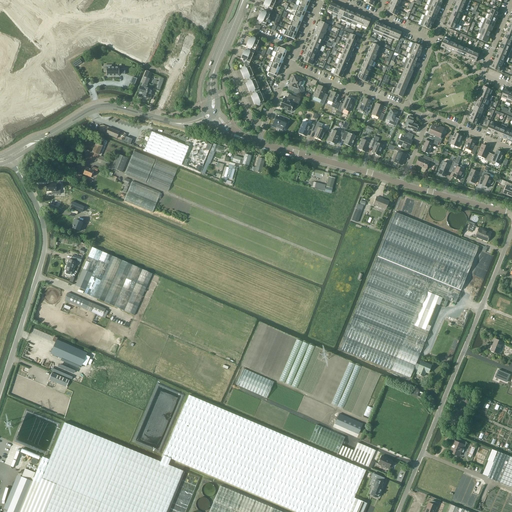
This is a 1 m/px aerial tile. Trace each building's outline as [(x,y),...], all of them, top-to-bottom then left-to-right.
[(428,5),(439,10),(441,5),(430,0),(428,5)] [(267,9),(271,11),(274,5),(265,1),(263,5),(265,6),(265,7),(267,8),(267,9)] [(300,1),(298,6),(306,9),(309,4),(300,1)] [(391,1),(389,6),(397,10),(399,5),(391,1)] [(455,6),(466,10),(468,5),(458,1),(455,6)] [(332,13),(335,5),(330,3),(327,11),(332,13)] [(332,13),(337,15),(340,7),(335,5),(332,13)] [(439,10),(428,5),(426,11),(428,12),(428,11),(437,15),(439,10)] [(298,6),(296,11),(304,14),(306,9),(298,6)] [(386,12),(394,15),(397,16),(399,11),(397,10),(389,6),(386,12)] [(453,11),(461,14),(462,14),(464,15),(466,10),(455,6),(453,11)] [(340,7),(337,15),(342,17),(345,9),(340,7)] [(346,22),(350,11),(345,9),(342,17),(341,20),(346,22)] [(492,9),(489,14),(498,18),(500,13),(492,9)] [(271,13),(266,11),(265,12),(263,11),(263,12),(261,11),(259,16),(268,19),(271,13)] [(302,19),(304,14),(296,11),(294,16),(302,19)] [(352,21),(355,13),(350,11),(346,22),(351,24),(352,21)] [(428,11),(428,12),(426,16),(434,20),(437,15),(428,11)] [(453,11),(451,16),(459,19),(462,20),(464,15),(462,14),(461,14),(453,11)] [(352,21),(357,24),(360,16),(355,13),(352,21)] [(495,23),(498,18),(489,14),(487,19),(495,23)] [(422,20),(432,25),(434,20),(426,16),(424,15),(422,20)] [(265,26),(268,19),(259,16),(257,20),(259,21),(259,22),(261,23),(260,24),(265,26)] [(300,24),(302,19),(294,16),(292,21),(300,24)] [(357,24),(362,26),(365,18),(360,16),(357,24)] [(449,21),(460,25),(462,20),(459,19),(451,16),(449,21)] [(365,18),(362,26),(367,28),(370,20),(365,18)] [(495,23),(487,19),(485,18),(483,23),(493,28),(495,23)] [(420,26),(430,30),(432,25),(422,20),(420,26)] [(298,29),(300,24),(292,21),(289,26),(298,29)] [(318,27),(326,30),(328,25),(320,21),(318,27)] [(447,26),(455,29),(457,30),(460,25),(449,21),(447,26)] [(373,30),(378,32),(381,24),(376,22),(373,30)] [(491,33),(493,28),(483,23),(481,28),(483,29),(491,33)] [(378,32),(383,34),(386,26),(381,24),(378,32)] [(296,34),(298,29),(289,26),(287,31),(296,34)] [(383,34),(388,37),(391,29),(386,26),(383,34)] [(324,35),(326,30),(318,27),(316,32),(324,35)] [(392,40),(393,39),(396,31),(391,29),(388,37),(387,38),(392,40)] [(489,38),(491,33),(483,29),(481,34),(489,38)] [(294,39),(296,34),(287,31),(285,36),(294,39)] [(393,39),(398,41),(401,33),(396,31),(393,39)] [(324,35),(316,32),(313,37),(322,40),(324,41),(326,36),(324,35)] [(359,38),(350,34),(348,33),(346,38),(348,39),(356,43),(359,38)] [(489,38),(481,34),(479,39),(487,43),(489,38)] [(249,37),(248,42),(257,46),(260,39),(255,37),(254,38),(252,37),(252,38),(249,37)] [(322,40),(313,37),(313,38),(312,38),(311,40),(312,41),(311,41),(319,45),(322,40)] [(445,37),(441,47),(446,49),(450,39),(445,37)] [(511,47),(511,41),(504,38),(502,43),(511,47)] [(348,39),(346,44),(354,48),(356,43),(348,39)] [(450,39),(446,49),(451,51),(454,43),(455,41),(450,39)] [(309,46),(317,50),(320,51),(322,46),(319,45),(311,41),(311,42),(310,42),(309,44),(310,45),(309,46)] [(250,49),(249,50),(254,52),(257,46),(248,42),(246,46),(248,47),(248,48),(250,49)] [(371,43),(369,48),(378,52),(380,47),(371,43)] [(424,48),(423,47),(413,43),(410,48),(421,52),(421,51),(422,51),(424,48)] [(454,43),(451,51),(456,53),(459,45),(454,43)] [(456,53),(461,55),(464,47),(465,47),(466,45),(460,43),(459,45),(456,53)] [(510,52),(511,48),(511,47),(502,43),(500,48),(510,52)] [(346,44),(344,49),(352,53),(354,48),(346,44)] [(315,55),(317,50),(309,46),(307,51),(315,55)] [(278,47),(276,52),(285,56),(287,51),(278,47)] [(469,49),(465,47),(464,47),(461,55),(466,58),(469,49)] [(369,48),(367,53),(376,57),(378,52),(369,48)] [(408,53),(411,54),(419,57),(421,52),(410,48),(408,53)] [(500,48),(498,53),(508,57),(510,52),(500,48)] [(344,49),(342,54),(350,58),(352,53),(344,49)] [(469,49),(466,58),(471,60),(474,52),(469,49)] [(244,50),(242,55),(251,58),(254,52),(249,50),(249,51),(247,50),(246,51),(244,50)] [(305,56),(315,61),(318,56),(315,55),(307,51),(305,56)] [(276,52),(274,57),(283,61),(285,56),(276,52)] [(474,52),(471,60),(476,62),(480,54),(474,52)] [(367,53),(365,58),(374,62),(376,57),(367,53)] [(498,53),(496,58),(504,61),(506,62),(508,57),(498,53)] [(342,54),(339,59),(348,63),(350,58),(342,54)] [(419,58),(419,57),(411,54),(408,59),(417,62),(417,61),(418,61),(419,58)] [(244,63),(244,65),(249,65),(251,58),(242,55),(240,59),(243,60),(242,61),(244,62),(244,63)] [(315,61),(305,56),(303,62),(313,66),(315,61)] [(274,57),(272,62),(281,66),(283,61),(274,57)] [(365,58),(363,63),(371,67),(374,62),(365,58)] [(406,64),(414,67),(415,67),(416,67),(417,65),(416,64),(417,62),(408,59),(406,58),(404,63),(406,64)] [(496,58),(494,63),(502,66),(504,61),(496,58)] [(346,68),(348,63),(339,59),(337,64),(346,68)] [(272,62),(270,67),(278,71),(281,66),(272,62)] [(369,72),(371,67),(363,63),(361,68),(369,72)] [(412,72),(414,67),(406,64),(404,63),(402,68),(404,69),(412,72)] [(491,68),(500,71),(502,72),(504,67),(502,66),(494,63),(491,68)] [(344,73),(346,68),(337,64),(335,69),(344,73)] [(240,70),(242,75),(251,71),(249,65),(244,65),(244,67),(244,68),(242,69),(243,69),(240,70)] [(276,76),(278,71),(270,67),(268,72),(269,73),(267,75),(269,76),(273,78),(274,75),(276,76)] [(118,68),(106,68),(106,77),(111,77),(113,77),(118,77),(118,75),(120,75),(124,75),(124,69),(120,69),(120,70),(118,70),(118,68)] [(367,77),(369,72),(361,68),(359,73),(367,77)] [(342,78),(344,73),(335,69),(333,74),(342,78)] [(412,75),(412,74),(412,72),(404,69),(402,74),(410,77),(411,77),(412,75)] [(138,92),(143,94),(142,96),(150,98),(152,90),(145,88),(146,85),(147,85),(152,74),(146,71),(141,83),(143,84),(142,87),(140,86),(138,92)] [(242,75),(244,79),(246,78),(247,79),(249,79),(254,78),(251,71),(242,75)] [(370,78),(367,77),(359,73),(357,78),(367,83),(370,78)] [(408,82),(410,77),(402,74),(400,79),(408,82)] [(292,92),(298,94),(302,96),(304,90),(304,89),(304,88),(303,87),(300,86),(302,80),(293,76),(289,85),(294,87),(292,92)] [(246,83),(247,88),(257,84),(254,78),(249,79),(250,80),(247,81),(248,82),(246,83)] [(408,85),(407,84),(408,82),(400,79),(398,84),(406,87),(407,87),(408,85)] [(247,88),(249,92),(251,91),(252,92),(254,91),(254,92),(259,90),(257,84),(247,88)] [(407,88),(406,88),(406,87),(398,84),(396,89),(404,92),(405,91),(406,91),(407,88)] [(323,105),(327,97),(323,95),(326,89),(318,86),(314,96),(321,100),(320,103),(323,105)] [(482,91),(490,95),(492,90),(484,86),(482,91)] [(391,93),(401,97),(402,97),(404,92),(396,89),(394,88),(391,93)] [(507,100),(510,92),(505,89),(502,97),(507,100)] [(262,97),(259,90),(254,92),(255,93),(253,94),(253,95),(251,96),(253,100),(262,97)] [(490,95),(482,91),(480,96),(488,100),(490,101),(492,96),(490,95)] [(337,109),(339,103),(336,102),(339,95),(332,92),(328,101),(333,103),(331,107),(337,109)] [(297,106),(300,99),(291,95),(288,101),(283,99),(280,107),(291,112),(293,105),(296,106),(297,106)] [(477,101),(486,105),(488,100),(480,96),(477,101)] [(260,105),(264,103),(262,97),(253,100),(254,105),(257,104),(257,105),(259,104),(260,105)] [(350,112),(354,101),(346,97),(343,104),(340,103),(337,111),(342,113),(343,109),(350,112)] [(358,107),(365,110),(363,114),(367,116),(371,107),(369,105),(370,101),(364,98),(362,103),(360,102),(358,107)] [(486,105),(477,101),(475,106),(483,110),(486,111),(487,108),(486,106),(485,106),(486,105)] [(382,121),(384,115),(381,113),(384,107),(376,104),(371,114),(379,118),(378,120),(382,121)] [(481,115),(481,114),(483,110),(475,106),(473,111),(481,115)] [(391,110),(387,119),(385,122),(388,123),(396,126),(399,119),(395,118),(397,112),(391,110)] [(471,116),(482,121),(484,115),(481,114),(481,115),(473,111),(471,116)] [(290,119),(281,115),(277,114),(276,117),(272,126),(283,131),(285,125),(287,126),(290,119)] [(482,121),(471,116),(469,121),(479,126),(482,121)] [(404,131),(406,132),(409,133),(410,131),(416,133),(419,125),(409,121),(407,127),(405,127),(404,131)] [(497,124),(491,121),(487,132),(492,134),(496,126),(497,124)] [(312,131),(315,125),(311,124),(311,125),(303,122),(299,133),(306,136),(309,130),(312,131)] [(321,140),(325,131),(326,129),(321,127),(322,124),(317,122),(314,128),(317,129),(314,137),(321,140)] [(441,143),(443,138),(440,137),(444,128),(437,125),(436,127),(433,126),(430,133),(436,136),(434,140),(439,142),(441,143)] [(492,134),(497,136),(501,128),(496,126),(492,134)] [(345,131),(345,130),(342,128),(340,133),(332,130),(328,141),(335,144),(339,136),(342,137),(345,131)] [(497,136),(502,138),(506,130),(501,128),(497,136)] [(120,138),(122,133),(112,129),(110,134),(120,138)] [(502,138),(507,140),(511,132),(506,130),(502,138)] [(182,164),(189,146),(177,142),(168,138),(151,131),(144,149),(182,164)] [(351,147),(356,136),(345,131),(342,137),(342,138),(345,140),(343,144),(351,147)] [(411,140),(413,135),(409,133),(406,132),(404,135),(402,134),(397,145),(408,149),(412,141),(411,140)] [(458,147),(463,136),(455,133),(453,138),(450,137),(447,144),(450,145),(451,144),(458,147)] [(375,136),(373,141),(372,145),(374,146),(372,153),(379,155),(383,146),(377,143),(379,138),(375,136)] [(370,148),(370,147),(371,147),(372,145),(373,141),(368,139),(367,141),(362,139),(358,149),(365,152),(368,146),(370,147),(370,148)] [(437,145),(439,142),(434,140),(432,139),(431,143),(426,141),(422,150),(429,153),(433,144),(437,145)] [(471,153),(475,155),(478,147),(475,145),(476,142),(469,139),(465,148),(472,151),(471,153)] [(109,166),(112,160),(99,155),(102,146),(96,143),(93,152),(85,149),(82,155),(109,166)] [(214,144),(213,145),(202,172),(205,174),(209,164),(210,164),(215,152),(213,151),(215,144),(214,144)] [(488,161),(492,154),(488,152),(490,148),(483,144),(478,155),(485,158),(485,160),(488,161)] [(398,152),(397,154),(396,154),(394,154),(392,159),(393,161),(394,161),(394,162),(402,165),(406,155),(403,153),(404,151),(396,147),(394,150),(398,152)] [(495,155),(492,154),(488,161),(494,164),(496,162),(500,164),(504,154),(497,150),(495,155)] [(169,189),(177,167),(155,160),(156,159),(133,151),(125,174),(169,189)] [(117,154),(111,168),(122,172),(128,158),(117,154)] [(233,162),(237,163),(236,166),(239,166),(239,165),(242,166),(243,164),(248,166),(251,156),(245,154),(244,159),(234,156),(233,162)] [(432,164),(434,159),(428,157),(427,160),(419,157),(416,165),(427,169),(430,163),(432,164)] [(259,158),(255,171),(261,172),(264,159),(259,158)] [(453,169),(456,162),(456,160),(453,159),(451,165),(444,162),(439,173),(446,176),(450,168),(453,169)] [(270,171),(269,176),(276,178),(276,176),(275,173),(277,163),(272,162),(270,171)] [(456,162),(453,169),(456,170),(453,177),(460,180),(461,177),(462,178),(462,177),(463,176),(463,175),(463,173),(464,170),(463,169),(464,167),(461,166),(460,168),(458,167),(459,163),(456,162)] [(232,179),(236,167),(233,166),(229,165),(228,168),(225,166),(222,175),(227,176),(226,177),(232,179)] [(97,172),(98,169),(93,167),(91,170),(86,168),(84,174),(91,177),(94,171),(97,172)] [(482,177),(484,171),(479,169),(478,172),(472,169),(467,180),(475,183),(478,176),(482,177)] [(484,171),(482,177),(485,178),(482,185),(484,185),(484,186),(487,188),(487,187),(489,187),(490,185),(491,185),(492,185),(493,185),(493,184),(494,183),(494,182),(493,181),(492,180),(493,178),(490,177),(491,174),(484,171)] [(82,176),(77,174),(74,182),(79,184),(82,176)] [(330,193),(332,188),(334,179),(329,178),(326,189),(325,188),(325,185),(313,182),(312,188),(330,193)] [(511,185),(511,184),(505,181),(502,180),(501,184),(501,185),(503,186),(504,186),(507,187),(504,193),(511,196),(511,187),(511,185)] [(132,181),(124,201),(153,211),(161,191),(132,181)] [(46,184),(46,192),(46,191),(52,191),(52,194),(60,194),(60,183),(56,183),(56,185),(46,185),(47,184),(46,184)] [(376,197),(374,204),(386,209),(389,202),(376,197)] [(82,213),(84,207),(73,201),(70,207),(82,213)] [(444,213),(444,211),(443,209),(442,208),(441,206),(440,205),(438,204),(437,204),(435,204),(433,204),(431,205),(430,205),(429,207),(427,208),(427,210),(426,211),(426,213),(426,215),(427,216),(428,218),(429,219),(430,220),(432,221),(433,221),(435,221),(437,221),(439,221),(440,220),(441,219),(442,218),(443,216),(443,215),(444,213)] [(352,220),(357,223),(362,211),(356,209),(352,220)] [(464,220),(464,218),(463,216),(462,214),(461,213),(459,211),(457,210),(455,210),(453,210),(451,210),(449,211),(448,212),(446,213),(445,215),(444,216),(443,218),(443,220),(443,222),(444,224),(445,226),(446,228),(447,229),(449,230),(451,231),(453,231),(456,231),(458,230),(459,229),(461,228),(462,226),(463,224),(464,223),(464,220)] [(479,246),(395,212),(340,349),(410,378),(414,368),(416,363),(443,298),(456,303),(479,246)] [(72,228),(79,231),(83,222),(75,220),(74,222),(72,226),(73,226),(73,227),(72,228)] [(491,233),(479,228),(475,237),(487,242),(491,233)] [(83,269),(75,286),(85,290),(84,293),(134,316),(152,274),(92,248),(83,269)] [(65,270),(66,270),(65,272),(66,274),(69,275),(71,274),(71,272),(72,272),(76,262),(68,259),(65,270)] [(68,293),(65,300),(91,312),(92,309),(104,314),(102,317),(105,318),(108,311),(105,310),(106,309),(68,293)] [(54,337),(52,341),(55,342),(50,354),(81,367),(87,353),(57,340),(57,338),(54,337)] [(499,353),(503,342),(496,339),(491,350),(499,353)] [(420,365),(416,363),(414,368),(419,370),(417,374),(425,377),(427,372),(428,373),(430,366),(424,363),(424,362),(422,361),(420,365)] [(61,384),(63,379),(52,374),(50,379),(59,383),(61,384)] [(417,397),(419,391),(412,388),(409,394),(417,397)] [(189,395),(163,455),(171,459),(296,511),(363,511),(367,503),(354,498),(366,470),(189,395)] [(304,395),(297,411),(328,424),(334,408),(304,395)] [(366,425),(342,415),(338,424),(362,435),(366,425)] [(21,477),(6,511),(165,511),(182,470),(169,464),(171,459),(163,455),(160,461),(65,422),(49,460),(43,457),(36,473),(25,469),(22,477),(21,477)] [(338,452),(345,435),(316,424),(309,441),(338,452)] [(465,447),(467,442),(459,438),(457,442),(455,441),(450,452),(453,454),(453,455),(455,456),(456,456),(456,455),(458,455),(460,451),(461,452),(463,446),(465,447)] [(368,467),(369,464),(371,461),(375,450),(358,443),(354,451),(342,446),(339,454),(368,467)] [(39,459),(40,455),(22,448),(20,454),(22,455),(23,452),(39,459)] [(488,460),(493,462),(497,451),(492,449),(488,460)] [(488,478),(511,487),(511,457),(499,451),(488,478)] [(388,468),(392,460),(381,456),(378,464),(388,468)] [(371,478),(375,479),(372,485),(373,486),(370,494),(377,497),(382,486),(381,485),(383,482),(382,482),(383,478),(384,479),(384,478),(373,474),(371,478)] [(216,491),(216,489),(216,488),(215,486),(215,484),(214,483),(213,482),(211,481),(210,481),(208,481),(205,481),(204,481),(202,482),(202,483),(201,484),(200,486),(199,487),(199,489),(199,491),(199,492),(200,494),(201,495),(202,496),(204,497),(205,498),(207,498),(209,498),(211,497),(213,496),(214,496),(215,494),(215,493),(216,491)] [(282,511),(220,486),(208,511),(282,511)] [(209,509),(209,507),(209,505),(208,503),(208,502),(207,501),(206,500),(204,499),(203,498),(201,498),(199,498),(197,499),(196,499),(195,500),(193,502),(192,503),(192,505),(192,506),(192,508),(192,510),(193,511),(207,511),(208,511),(208,510),(209,509)] [(431,504),(429,503),(425,511),(434,511),(436,509),(437,509),(438,508),(437,507),(437,506),(438,503),(432,501),(431,504)]
